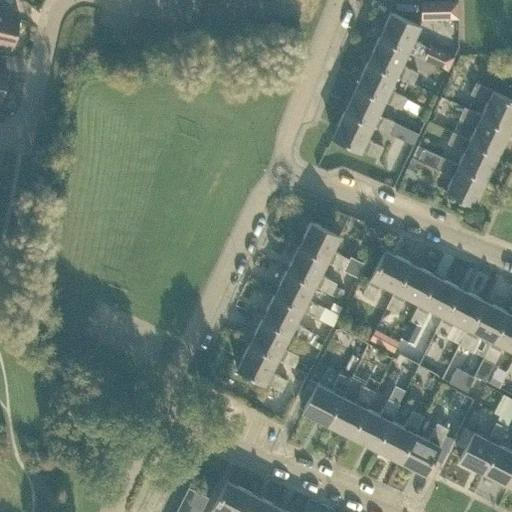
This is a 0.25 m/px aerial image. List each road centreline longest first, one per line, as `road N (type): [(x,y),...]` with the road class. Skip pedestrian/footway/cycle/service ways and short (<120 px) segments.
road 1 (residential): [(163,416),(175,367),(252,202),(276,168)]
road 2 (residential): [(511,262),(276,168)]
road 3 (residential): [(391,511),(163,416)]
road 4 (residential): [(276,168),(340,0)]
road 5 (residential): [(69,0),(53,20),(32,115),(22,133),(0,136)]
